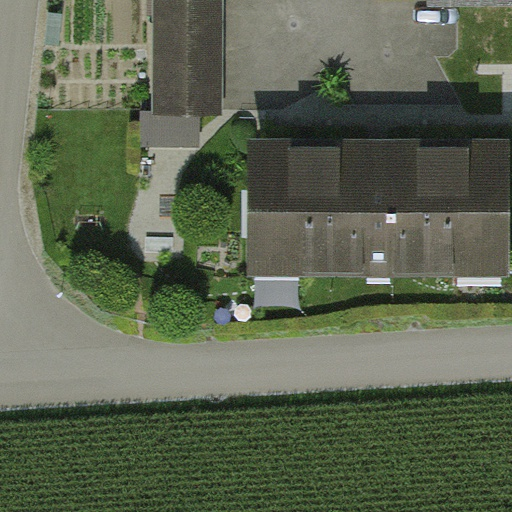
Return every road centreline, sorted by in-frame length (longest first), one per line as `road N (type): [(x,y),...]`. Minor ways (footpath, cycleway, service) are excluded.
road 1 (residential): [(0,385),(511,355)]
road 2 (residential): [(19,0),(0,170)]
